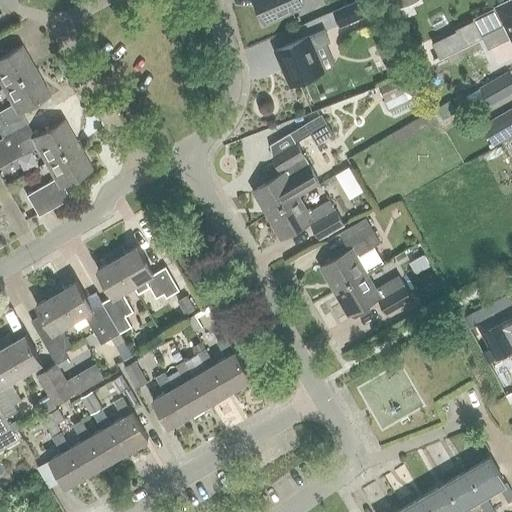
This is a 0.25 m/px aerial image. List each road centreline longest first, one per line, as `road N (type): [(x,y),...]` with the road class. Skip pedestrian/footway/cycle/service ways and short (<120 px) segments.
road 1 (unclassified): [(320,391),(199,168)]
road 2 (unclassified): [(320,391),(127,510)]
road 3 (unclassified): [(145,185),(69,56),(66,16),(94,0)]
road 4 (unclassified): [(205,0),(237,68),(199,168)]
road 5 (unclassified): [(145,185),(0,270)]
road 6 (unclassified): [(359,462),(474,417)]
